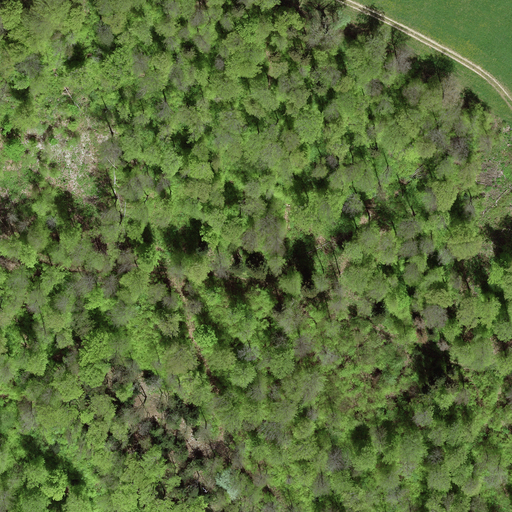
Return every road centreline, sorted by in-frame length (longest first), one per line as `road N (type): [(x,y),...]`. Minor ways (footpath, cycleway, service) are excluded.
road 1 (track): [(0,243),(80,266),(250,278),(323,296),(418,348),(511,368)]
road 2 (track): [(342,0),(463,59),(511,101)]
